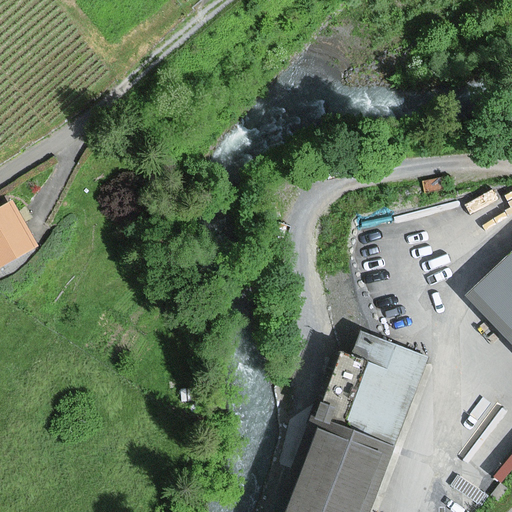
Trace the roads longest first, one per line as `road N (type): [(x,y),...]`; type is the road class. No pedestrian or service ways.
road 1 (unclassified): [(263,511),(313,350),(302,232),(312,200),(374,169),(511,167)]
road 2 (residential): [(0,175),(81,125),(132,76)]
road 3 (track): [(132,76),(227,0)]
